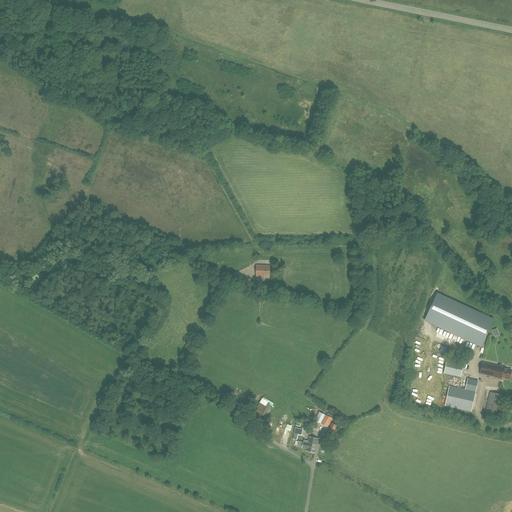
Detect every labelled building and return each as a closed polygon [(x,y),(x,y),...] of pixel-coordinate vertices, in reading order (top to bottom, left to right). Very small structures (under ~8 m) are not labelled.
[(269,277),(269,265),(256,265),(256,277),(269,277)] [(259,290),(261,282),(253,280),(251,288),(259,290)] [(494,319),(438,293),(425,320),(481,346),(494,319)] [(444,373),(460,377),(463,363),(447,360),(444,373)] [(509,379),(511,370),(504,368),(504,367),(482,362),(479,373),(500,378),(500,377),(509,379)] [(471,411),(478,381),(467,378),(465,389),(449,386),(445,406),(471,411)] [(498,417),(503,395),(490,392),(485,414),(498,417)] [(265,416),(269,408),(257,401),(253,409),(265,416)] [(327,427),(331,418),(318,412),(314,420),(327,427)] [(333,434),(337,425),(332,423),(328,431),(333,434)] [(306,450),(314,453),(318,439),(309,437),(308,442),(303,441),(303,443),(298,441),(297,446),(306,449),(306,450)]
